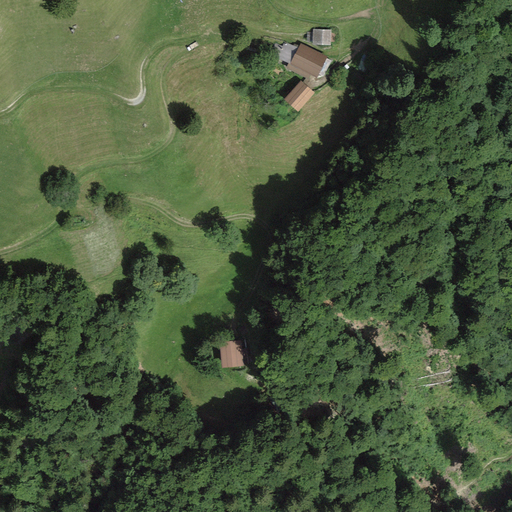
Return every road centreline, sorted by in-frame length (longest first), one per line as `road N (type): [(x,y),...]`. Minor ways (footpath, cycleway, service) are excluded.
road 1 (track): [(201,37),(165,67),(171,136),(147,156),(94,165),(70,187),(71,200),(85,209),(122,197),(188,223),(243,214),(264,222),(270,256),(227,329)]
road 2 (track): [(0,112),(45,89),(91,89),(135,103),(157,48),(201,37)]
road 3 (track): [(201,37),(239,26),(323,50)]
